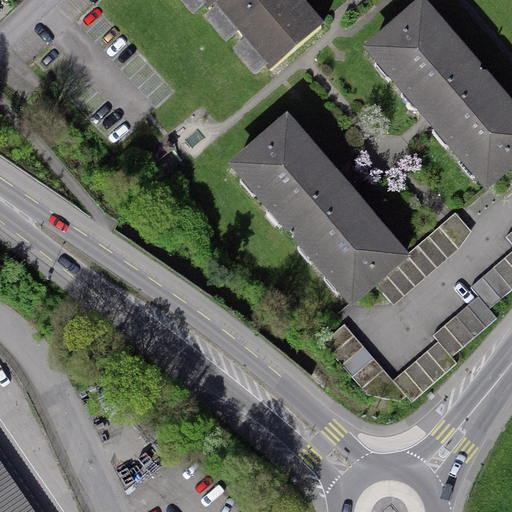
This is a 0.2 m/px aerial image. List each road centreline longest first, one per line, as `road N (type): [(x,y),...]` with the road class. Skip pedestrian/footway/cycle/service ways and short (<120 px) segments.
road 1 (secondary): [(0,200),(242,373),(358,480)]
road 2 (residential): [(0,319),(35,360),(114,511)]
road 3 (secondary): [(423,475),(511,360)]
